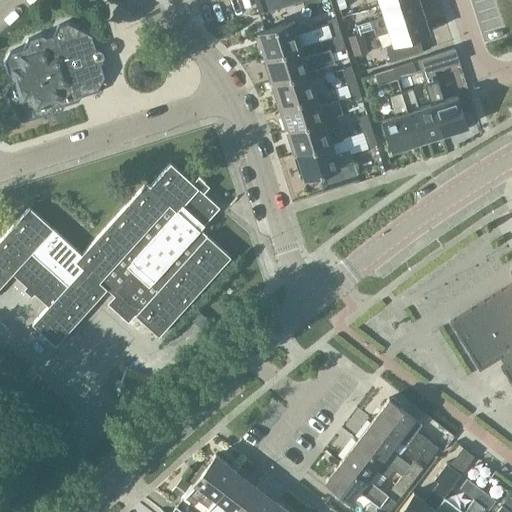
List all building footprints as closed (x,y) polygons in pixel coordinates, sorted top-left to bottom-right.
[(270,10),(266,0),(253,0),(258,13),(270,10)] [(279,0),(266,0),(270,10),(281,6),(279,0)] [(343,0),(336,0),(338,6),(339,9),(346,7),(343,0)] [(371,19),(354,25),(356,32),(361,31),(373,27),(421,12),(417,0),(390,0),(380,3),(384,15),(371,19)] [(428,33),(421,12),(373,27),(376,35),(389,30),(393,41),(384,44),(389,60),(422,50),(417,36),(428,33)] [(327,23),(331,35),(340,32),(335,17),(326,20),(327,23)] [(90,52),(94,44),(95,43),(92,32),(69,21),(57,25),(52,34),(46,36),(41,33),(27,38),(22,47),(9,52),(4,61),(6,68),(11,74),(13,80),(10,85),(8,86),(5,91),(10,105),(14,107),(18,119),(23,120),(50,112),(52,107),(78,99),(80,96),(96,90),(105,74),(101,63),(100,62),(92,59),(90,52)] [(292,21),(258,32),(262,44),(258,45),(262,58),(266,56),(266,57),(301,46),(331,36),(331,35),(327,23),(296,33),(292,21)] [(348,35),(354,53),(367,49),(361,31),(356,32),(348,35)] [(345,48),(340,32),(331,35),(331,36),(336,51),(345,48)] [(301,46),(266,57),(270,67),(266,69),(270,82),(273,80),(274,81),(308,70),(335,61),(331,48),(304,57),(301,46)] [(431,103),(441,133),(467,125),(466,122),(469,121),(466,112),(463,112),(457,95),(442,99),(436,81),(433,70),(439,68),(458,62),(454,48),(434,54),(417,59),(425,84),(431,103)] [(412,61),(392,67),(396,78),(415,72),(412,61)] [(346,84),(356,81),(350,65),(341,68),(346,84)] [(396,78),(392,67),(373,73),(377,85),(396,78)] [(308,70),(274,81),(277,92),(273,93),(277,106),(281,104),(281,105),(316,94),(328,90),(324,77),(312,81),(308,70)] [(356,81),(346,84),(351,99),(360,96),(356,81)] [(412,88),(401,92),(416,141),(441,133),(431,103),(418,107),(412,88)] [(416,141),(401,92),(389,95),(395,114),(381,119),(391,149),(416,141)] [(316,94),(281,105),(285,116),(281,117),(285,130),(289,129),(323,118),(342,112),(338,99),(319,105),(316,94)] [(362,132),(371,129),(366,113),(357,116),(362,132)] [(323,118),(289,129),(292,140),(289,141),(293,154),(297,153),(331,142),(343,138),(339,125),(327,129),(323,118)] [(371,129),(362,132),(367,147),(376,144),(371,129)] [(300,163),(296,165),(300,177),(304,176),(305,177),(322,171),(326,182),(357,172),(350,151),(349,147),(334,152),(331,142),(297,153),(300,163)] [(159,334),(188,302),(229,257),(204,235),(198,229),(218,207),(190,182),(169,163),(148,186),(145,183),(82,253),(30,206),(0,238),(0,285),(12,272),(48,304),(32,322),(56,343),(107,287),(159,334)] [(511,282),(449,321),(478,369),(499,356),(504,364),(500,366),(511,385),(511,282)] [(36,374),(24,387),(60,419),(72,406),(36,374)] [(388,397),(372,418),(398,438),(397,438),(426,461),(437,447),(415,430),(421,423),(399,406),(401,403),(392,397),(390,399),(388,397)] [(398,438),(372,418),(356,438),(382,458),(382,459),(393,467),(401,474),(411,481),(422,466),(413,459),(409,464),(390,449),(397,438),(398,438)] [(356,438),(341,459),(367,478),(375,468),(386,476),(393,467),(382,459),(382,458),(356,438)] [(462,446),(448,464),(460,473),(474,455),(473,455),(462,446)] [(190,486),(183,496),(193,504),(197,498),(208,506),(214,499),(235,470),(214,454),(190,486)] [(472,466),(483,473),(491,462),(481,454),(472,466)] [(367,478),(341,459),(325,480),(350,499),(358,489),(378,504),(375,508),(379,511),(386,511),(395,501),(367,478)] [(430,511),(442,496),(453,482),(460,473),(448,464),(446,462),(433,478),(437,481),(423,499),(413,492),(397,511),(430,511)] [(235,470),(214,499),(224,506),(219,511),(235,511),(256,485),(235,470)] [(401,474),(390,488),(400,495),(411,481),(401,474)] [(473,498),(480,488),(466,478),(459,487),(473,498)] [(267,511),(276,501),(256,485),(235,511),(267,511)] [(462,511),(478,511),(484,505),(488,508),(495,499),(480,488),(473,498),(462,511)] [(442,496),(430,511),(462,511),(442,496)] [(291,511),(276,501),(267,511),(291,511)]
